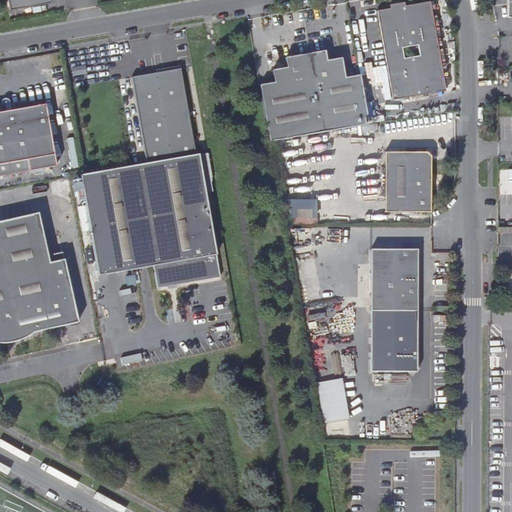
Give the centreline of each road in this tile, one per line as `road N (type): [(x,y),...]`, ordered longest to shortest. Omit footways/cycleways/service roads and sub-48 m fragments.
road 1 (unknown): [(472,229),(391,231),(360,241),(352,257),(361,391)]
road 2 (residential): [(0,377),(214,331)]
road 3 (unknown): [(0,201),(39,199),(70,220),(90,354)]
road 4 (unknown): [(511,328),(508,511)]
